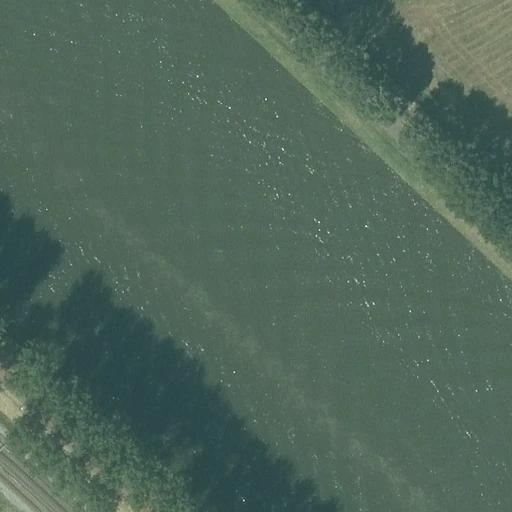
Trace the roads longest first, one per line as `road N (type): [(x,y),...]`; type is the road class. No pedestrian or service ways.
road 1 (unclassified): [(511,240),(256,0)]
road 2 (unclassified): [(145,511),(0,375)]
